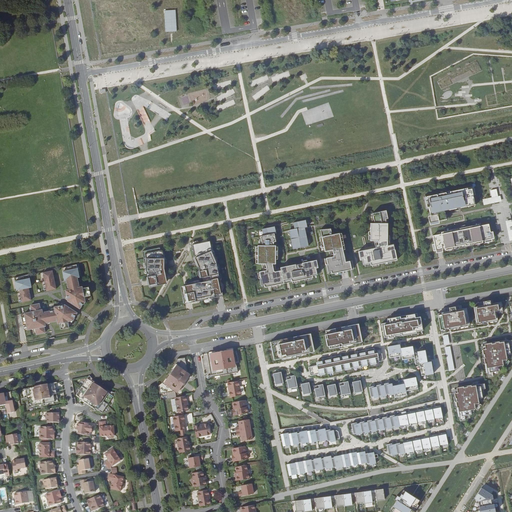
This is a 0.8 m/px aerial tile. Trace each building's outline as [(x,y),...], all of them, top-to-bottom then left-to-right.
[(176,10),(165,11),(166,33),(177,32),(176,10)] [(365,111),(371,115),(375,110),(368,105),(365,111)] [(146,111),(140,112),(144,123),(149,122),(146,111)] [(353,125),(345,130),(349,136),(357,131),(353,125)] [(428,207),(430,207),(434,222),(448,219),(446,209),(451,209),(451,210),(458,208),(457,206),(462,206),(462,207),(472,205),(472,204),(476,203),(473,188),(469,189),(469,188),(452,191),(452,192),(447,193),(447,192),(428,196),(429,200),(427,200),(428,207)] [(484,205),(502,202),(501,195),(498,196),(497,189),(490,190),(492,197),(483,199),(484,205)] [(372,243),(380,243),(381,249),(361,254),(362,262),(364,262),(365,267),(372,265),(373,267),(399,262),(396,246),(390,247),(389,225),(387,225),(387,220),(389,220),(387,212),(374,215),(376,225),(372,225),(372,243)] [(296,224),(297,230),(291,232),(295,250),(310,247),(306,229),(309,228),(307,222),(296,224)] [(459,229),(443,232),(443,234),(434,236),(437,250),(447,248),(447,250),(463,246),(463,245),(467,244),(467,246),(471,245),(470,243),(474,243),(474,244),(484,242),(484,241),(493,239),(490,224),(481,226),(480,224),(461,228),(461,230),(459,230),(459,229)] [(275,228),(264,231),(265,238),(262,238),(265,247),(260,248),(260,266),(268,266),(269,272),(262,274),(263,280),(262,280),(263,288),(267,287),(267,289),(286,285),(286,283),(283,272),(277,274),(277,248),(275,248),(275,244),(277,243),(275,236),(277,235),(275,228)] [(332,231),(322,232),(327,253),(334,252),(336,258),(331,260),(331,263),(329,264),(328,264),(331,276),(356,271),(354,263),(348,264),(347,256),(346,256),(341,235),(334,237),(332,231)] [(201,276),(205,275),(206,278),(206,280),(182,286),(186,304),(224,295),(212,244),(210,244),(209,241),(192,245),(195,258),(199,267),(200,271),(201,276)] [(160,247),(145,251),(146,258),(144,258),(149,280),(151,280),(152,285),(166,282),(164,273),(166,273),(165,268),(161,250),(160,247)] [(294,281),(294,283),(314,279),(314,277),(319,276),(318,270),(320,269),(318,262),(304,265),(305,269),(298,270),(297,266),(290,268),(294,281)] [(79,309),(84,302),(83,297),(85,297),(90,296),(88,287),(82,288),(81,287),(79,288),(76,277),(78,277),(76,265),(61,268),(64,280),(66,280),(67,285),(68,290),(66,290),(65,290),(66,296),(67,301),(79,309)] [(282,269),(283,272),(286,283),(294,281),(290,268),(282,269)] [(42,272),(46,291),(56,289),(52,271),(42,272)] [(21,302),(31,300),(28,288),(30,287),(28,275),(13,278),(16,290),(18,289),(21,302)] [(492,300),(478,302),(479,306),(474,307),(477,322),(482,321),(483,323),(498,320),(496,313),(503,311),(501,302),(493,304),(492,300)] [(67,322),(72,320),(76,313),(64,305),(59,306),(53,307),(54,308),(54,310),(49,311),(41,313),(41,310),(39,310),(38,304),(30,306),(30,307),(31,312),(29,312),(23,314),(24,317),(20,317),(23,328),(26,327),(26,329),(27,330),(34,328),(35,335),(44,333),(43,327),(44,326),(44,323),(49,322),(56,321),(57,324),(58,323),(60,330),(68,328),(67,322)] [(469,324),(467,308),(462,309),(461,305),(445,308),(446,312),(438,313),(441,331),(461,327),(460,325),(469,324)] [(390,322),(382,323),(384,337),(388,337),(388,338),(395,337),(394,335),(401,334),(402,336),(416,333),(416,332),(423,330),(420,316),(418,317),(417,313),(389,318),(390,322)] [(362,339),(359,325),(351,327),(351,325),(341,327),(342,331),(336,332),(336,328),(326,330),(327,338),(326,338),(327,346),(329,346),(339,344),(339,346),(354,343),(354,341),(362,339)] [(278,342),(271,343),(274,357),(281,355),(282,358),(307,353),(306,350),(314,349),(311,335),(303,337),(303,335),(293,337),(294,341),(288,342),(288,338),(278,340),(278,342)] [(508,340),(485,344),(486,349),(483,350),(487,373),(488,373),(489,378),(494,377),(493,372),(500,371),(499,366),(503,365),(506,367),(510,361),(507,359),(506,355),(511,354),(509,346),(511,345),(511,340),(508,341),(508,340)] [(422,376),(433,374),(431,361),(427,362),(425,350),(414,352),(413,346),(401,348),(400,344),(388,346),(390,358),(402,356),(403,359),(415,357),(416,364),(420,363),(422,376)] [(450,346),(445,347),(449,371),(455,370),(450,346)] [(238,373),(234,349),(207,354),(211,377),(238,373)] [(382,352),(308,367),(310,375),(384,361),(382,352)] [(189,379),(185,358),(177,359),(175,365),(173,368),(172,371),(169,376),(167,379),(162,383),(158,386),(160,394),(166,393),(167,400),(175,398),(176,398),(175,392),(177,391),(181,390),(189,379)] [(281,373),(273,374),(274,382),(276,381),(277,385),(283,384),(281,373)] [(294,376),(286,378),(288,390),(291,389),(291,391),(297,390),(294,376)] [(406,391),(418,389),(416,377),(403,379),(404,383),(392,385),(394,393),(394,397),(406,395),(406,391)] [(95,382),(94,383),(87,379),(76,395),(83,400),(82,401),(95,410),(95,409),(102,413),(113,397),(107,392),(107,391),(95,382)] [(241,395),(239,381),(228,383),(228,388),(230,387),(231,391),(229,391),(230,397),(241,395)] [(308,382),(300,383),(301,390),(303,390),(304,394),(310,392),(308,382)] [(361,382),(351,384),(352,391),(354,391),(355,395),(362,394),(361,382)] [(394,393),(392,385),(392,382),(389,383),(388,382),(384,383),(384,384),(381,384),(381,383),(376,384),(377,385),(373,386),(373,384),(369,385),(370,395),(373,395),(373,396),(378,396),(378,394),(381,394),(381,395),(386,394),(386,393),(388,392),(389,394),(394,393)] [(54,383),(25,389),(29,408),(33,407),(34,408),(54,404),(53,403),(58,401),(54,383)] [(347,383),(339,384),(341,396),(344,396),(344,397),(349,396),(347,383)] [(322,384),(313,385),(315,397),(318,396),(318,398),(324,397),(322,384)] [(480,384),(457,388),(458,393),(455,393),(459,417),(460,417),(461,421),(466,420),(465,416),(472,415),(471,410),(475,409),(478,411),(482,405),(479,403),(478,398),(483,398),(481,390),(486,389),(485,384),(481,385),(480,384)] [(335,385),(327,386),(328,393),(329,393),(330,396),(336,395),(335,385)] [(10,393),(0,394),(0,411),(7,410),(8,414),(15,413),(10,393)] [(186,396),(176,398),(175,398),(177,412),(189,410),(188,406),(186,406),(185,402),(187,402),(186,396)] [(247,407),(246,400),(232,403),(234,409),(235,409),(235,411),(233,412),(233,416),(249,413),(248,407),(247,407)] [(438,420),(442,419),(439,406),(435,407),(435,408),(431,409),(431,408),(427,409),(427,410),(423,411),(423,409),(418,410),(418,412),(414,413),(414,411),(410,412),(410,414),(406,415),(406,413),(401,414),(401,416),(397,417),(394,417),(394,416),(390,417),(390,418),(387,419),(387,418),(382,419),(382,420),(379,420),(379,419),(375,420),(375,421),(372,422),(372,421),(367,422),(367,423),(364,424),(364,423),(360,424),(360,425),(357,425),(357,424),(352,425),(354,435),(357,435),(357,436),(362,435),(362,434),(365,433),(365,434),(370,433),(369,432),(372,431),(372,433),(377,432),(377,430),(380,430),(380,431),(385,430),(384,429),(387,428),(387,430),(392,429),(392,427),(395,427),(395,428),(400,427),(400,426),(404,425),(404,427),(408,426),(408,424),(412,424),(412,425),(417,424),(417,423),(420,422),(421,423),(425,422),(425,421),(429,420),(429,421),(434,421),(433,419),(437,418),(438,420)] [(59,413),(46,413),(46,419),(47,419),(47,423),(59,423),(59,418),(58,418),(58,417),(59,417),(59,413)] [(184,415),(173,417),(175,432),(185,430),(183,422),(185,421),(184,415)] [(251,430),(249,420),(238,421),(239,428),(236,429),(236,432),(251,430)] [(99,422),(100,437),(107,436),(108,438),(112,438),(113,436),(114,436),(114,426),(108,426),(106,426),(106,425),(105,421),(99,422)] [(88,424),(83,423),(83,425),(81,424),(77,424),(76,430),(78,430),(77,434),(90,436),(90,432),(91,432),(92,426),(88,426),(88,424)] [(194,426),(195,432),(196,437),(210,434),(208,423),(202,424),(202,426),(199,427),(198,425),(194,426)] [(53,427),(39,427),(39,439),(54,439),(54,433),(52,433),(52,432),(54,432),(54,431),(53,427)] [(285,433),(280,434),(282,445),(285,445),(285,446),(290,445),(290,444),(293,444),(293,445),(299,444),(298,443),(301,442),(301,443),(308,442),(311,441),(311,442),(317,441),(319,440),(320,442),(327,440),(327,441),(330,441),(330,442),(335,441),(335,439),(339,438),(338,434),(337,434),(336,430),(333,431),(333,430),(329,431),(329,429),(325,430),(324,428),(317,429),(317,431),(315,431),(312,431),(311,430),(306,431),(299,432),(299,433),(296,434),(296,433),(293,434),(293,433),(288,434),(285,435),(285,433)] [(252,439),(251,430),(236,432),(237,436),(241,435),(242,441),(252,439)] [(392,443),(386,445),(388,455),(391,454),(391,455),(400,453),(400,455),(406,454),(405,453),(410,452),(410,453),(414,453),(414,451),(418,450),(419,452),(423,451),(422,449),(427,448),(427,450),(431,449),(431,447),(435,446),(435,448),(439,447),(439,446),(443,445),(443,446),(448,445),(445,432),(441,433),(441,435),(437,436),(437,434),(432,435),(433,437),(429,438),(428,436),(424,437),(425,439),(420,439),(420,438),(416,439),(416,440),(412,441),(411,440),(407,441),(408,442),(403,443),(400,444),(400,443),(392,444),(392,443)] [(17,434),(5,436),(7,443),(10,442),(11,445),(18,444),(17,434)] [(176,439),(179,453),(190,451),(189,445),(187,445),(186,437),(176,439)] [(49,443),(39,443),(39,444),(38,446),(38,449),(39,451),(39,458),(54,457),(54,451),(51,451),(49,451),(49,449),(49,443)] [(76,455),(91,455),(91,443),(77,443),(77,447),(78,447),(78,449),(76,449),(76,455)] [(246,453),(245,446),(233,449),(232,449),(233,456),(234,455),(235,457),(232,458),(233,462),(248,459),(247,453),(246,453)] [(113,449),(104,454),(108,459),(109,461),(108,461),(105,464),(108,469),(121,460),(117,455),(117,453),(115,450),(113,449)] [(286,464),(288,474),(291,474),(291,475),(297,474),(297,473),(299,473),(300,474),(305,473),(304,471),(307,470),(307,472),(313,470),(312,469),(315,469),(315,470),(322,469),(322,468),(325,467),(325,469),(335,467),(335,468),(342,466),(342,465),(345,464),(346,468),(351,466),(351,465),(353,465),(354,466),(359,465),(359,464),(361,463),(362,464),(367,463),(367,464),(370,463),(370,465),(376,464),(375,458),(378,457),(377,454),(374,455),(374,453),(371,454),(370,453),(364,455),(364,453),(361,454),(361,453),(355,454),(352,454),(352,453),(348,454),(348,455),(345,456),(345,455),(333,457),(333,458),(331,458),(331,457),(330,456),(323,457),(323,458),(321,459),(321,457),(313,459),(313,460),(310,461),(308,461),(307,460),(302,461),(302,462),(299,463),(299,462),(295,463),(295,464),(292,464),(292,463),(286,464)] [(188,458),(190,468),(201,466),(200,460),(203,460),(203,456),(188,458)] [(24,459),(12,461),(14,473),(18,472),(17,469),(26,468),(24,459)] [(79,475),(86,473),(85,470),(90,469),(88,459),(78,461),(79,465),(80,468),(78,468),(79,475)] [(54,461),(39,463),(41,475),(56,473),(55,467),(53,467),(53,466),(54,466),(54,461)] [(9,476),(7,464),(0,465),(0,474),(5,474),(5,477),(9,476)] [(248,474),(247,465),(235,467),(237,476),(235,477),(236,481),(250,478),(250,474),(248,474)] [(192,483),(193,487),(207,485),(206,480),(204,480),(203,471),(192,473),(194,483),(192,483)] [(124,477),(109,474),(108,480),(113,481),(112,483),(111,489),(120,491),(121,490),(123,489),(123,486),(122,484),(124,477)] [(56,478),(43,480),(44,486),(45,486),(46,489),(58,487),(57,483),(56,483),(55,482),(57,482),(56,478)] [(93,481),(88,482),(87,479),(80,481),(82,487),(83,487),(84,490),(85,494),(95,492),(93,481)] [(253,494),(252,484),(241,486),(242,492),(238,492),(239,496),(253,494)] [(478,501),(479,501),(480,511),(492,511),(495,511),(494,504),(491,504),(490,499),(493,498),(492,495),(481,488),(474,498),(478,501)] [(383,489),(375,490),(375,492),(377,501),(384,499),(383,489)] [(197,492),(199,507),(211,505),(210,500),(208,500),(207,497),(209,497),(208,490),(197,492)] [(375,490),(355,493),(355,495),(356,503),(364,502),(364,504),(372,502),(371,493),(375,492),(375,490)] [(60,491),(45,495),(48,506),(62,503),(61,498),(60,498),(59,497),(61,497),(61,496),(60,491)] [(413,511),(414,511),(411,509),(413,506),(414,507),(418,502),(408,496),(409,494),(405,491),(403,495),(401,494),(399,497),(401,498),(398,501),(397,501),(393,507),(395,508),(392,511),(413,511)] [(16,505),(29,503),(27,492),(14,494),(14,498),(15,497),(16,501),(15,501),(16,505)] [(355,493),(335,495),(335,498),(336,506),(344,505),(344,506),(352,505),(351,496),(355,495),(355,493)] [(421,501),(409,494),(408,496),(418,502),(414,507),(416,508),(421,501)] [(105,506),(100,495),(87,500),(89,506),(91,505),(91,507),(90,507),(92,511),(105,506)] [(335,495),(315,498),(315,501),(316,509),(324,508),(324,509),(332,508),(331,499),(335,498),(335,495)] [(315,498),(294,501),(296,511),(304,510),(304,511),(312,511),(311,501),(315,501),(315,498)]
